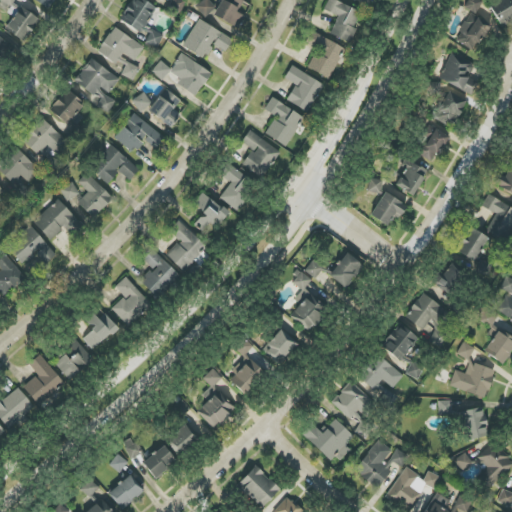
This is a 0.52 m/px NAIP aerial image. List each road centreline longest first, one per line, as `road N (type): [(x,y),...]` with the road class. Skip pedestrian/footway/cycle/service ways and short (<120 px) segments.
road 1 (secondary): [(1,511),(134,400),(239,296),(312,204),(415,40),(430,0)]
road 2 (secondary): [(403,0),(375,67),(297,192),(209,293),(0,483)]
road 3 (residential): [(511,82),(458,188),(349,331),(262,425),(162,511)]
road 4 (residential): [(0,343),(70,281),(172,168),(259,45),(279,0)]
road 5 (residential): [(84,0),(47,58),(0,106)]
road 6 (residential): [(399,267),(297,192)]
road 7 (residential): [(262,425),(353,511)]
